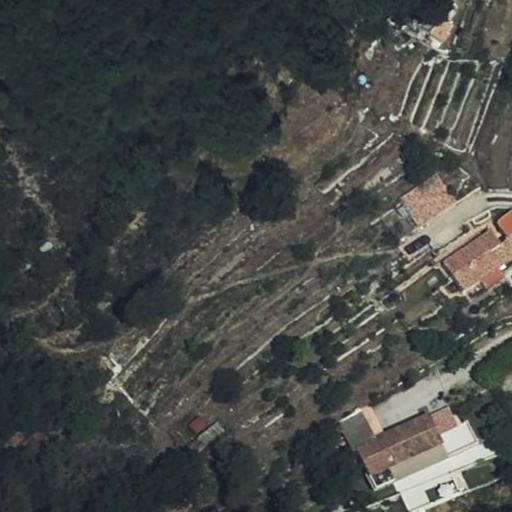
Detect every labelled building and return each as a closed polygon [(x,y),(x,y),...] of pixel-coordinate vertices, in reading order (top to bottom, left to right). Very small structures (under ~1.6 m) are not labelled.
[(419,224),(458,201),(441,171),(401,194),(419,224)] [(501,203),(483,216),(491,231),(509,218),(501,203)] [(486,268),(482,263),(473,248),(484,239),(475,226),(428,257),(447,287),(460,278),(465,282),(486,268)] [(473,248),(482,263),(504,249),(496,234),(484,239),(473,248)] [(339,442),(357,433),(366,429),(352,399),(323,412),(338,443),(339,442)] [(448,438),(429,399),(366,429),(357,433),(371,462),(423,437),(428,447),(448,438)] [(371,462),(357,433),(339,442),(359,484),(430,451),(428,447),(423,437),(371,462)]
